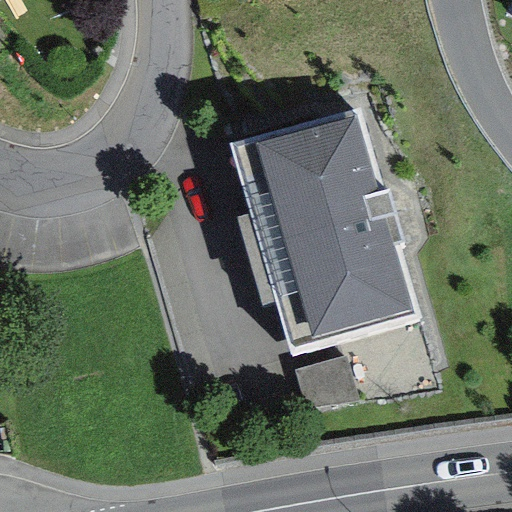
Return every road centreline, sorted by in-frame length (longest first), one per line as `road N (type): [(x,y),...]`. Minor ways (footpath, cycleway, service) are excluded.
road 1 (residential): [(0,155),(21,164),(81,161),(117,147),(143,119),(163,53),(162,0)]
road 2 (secondary): [(261,511),(511,474)]
road 3 (residential): [(511,134),(483,86),(455,0)]
